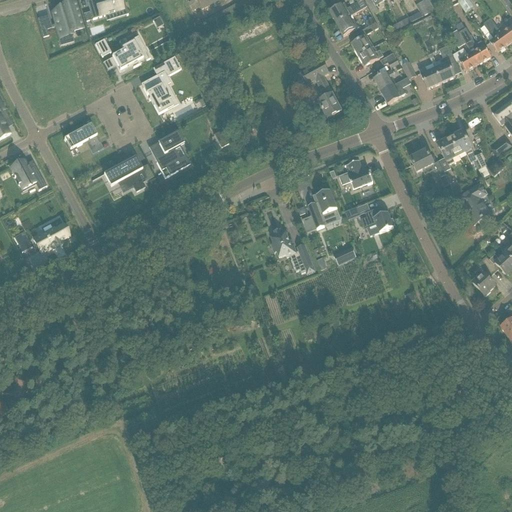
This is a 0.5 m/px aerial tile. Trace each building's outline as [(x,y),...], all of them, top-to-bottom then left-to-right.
[(93,0),(94,2),(87,4),(92,21),(107,17),(107,16),(122,12),(120,5),(124,4),(122,0),(93,0)] [(219,2),(218,0),(195,0),(202,11),(219,2)] [(341,7),(329,14),(336,26),(352,17),(367,8),(362,0),(355,0),(358,4),(348,10),(344,5),(341,7)] [(384,0),(366,0),(365,1),(374,14),(378,12),(376,8),(386,2),(384,0)] [(446,6),(442,0),(428,0),(427,1),(432,8),(434,12),(440,9),(446,6)] [(467,0),(463,0),(458,3),(466,15),(474,9),(467,0)] [(498,0),(500,3),(511,19),(511,18),(511,5),(508,0),(498,0)] [(427,1),(418,5),(425,17),(434,12),(432,8),(427,1)] [(83,31),(75,4),(61,8),(62,11),(51,14),(60,41),(73,37),(72,34),(83,31)] [(217,15),(220,18),(228,12),(226,9),(217,15)] [(418,11),(408,16),(411,24),(417,20),(422,18),(418,11)] [(352,17),(336,26),(344,38),(359,30),(352,17)] [(369,29),(376,25),(373,19),(366,23),(369,29)] [(409,20),(397,25),(399,30),(411,24),(409,20)] [(235,35),(242,51),(272,37),(265,21),(235,35)] [(509,47),(498,31),(491,21),(485,25),(485,28),(490,35),(492,35),(496,40),(489,44),(497,55),(509,47)] [(462,24),(455,28),(457,32),(459,34),(465,31),(462,24)] [(376,25),(369,29),(364,32),(367,37),(379,30),(376,25)] [(501,28),(498,31),(509,47),(511,44),(511,28),(505,33),(501,28)] [(48,38),(47,32),(46,29),(40,31),(43,39),(48,38)] [(459,34),(466,47),(468,50),(478,67),(491,60),(484,48),(481,44),(476,47),(466,30),(465,31),(459,34)] [(123,52),(112,58),(120,73),(137,63),(138,66),(133,69),(133,70),(150,60),(138,38),(128,44),(129,46),(122,50),(123,52)] [(365,39),(360,42),(351,47),(358,58),(373,49),(367,39),(365,41),(365,39)] [(95,46),(102,59),(111,54),(104,41),(95,46)] [(464,50),(452,57),(456,64),(456,65),(459,63),(466,74),(478,67),(468,50),(466,47),(463,49),(464,50)] [(443,68),(435,71),(441,85),(455,79),(449,67),(456,64),(452,57),(447,48),(439,52),(443,61),(440,62),(443,68)] [(373,49),(358,58),(365,70),(384,58),(380,52),(376,55),(373,49)] [(383,68),(387,66),(396,61),(393,56),(380,63),(383,68)] [(174,59),(163,65),(169,77),(181,71),(174,59)] [(396,61),(387,66),(391,72),(395,69),(398,74),(402,71),(396,61)] [(341,113),(323,79),(328,76),(322,64),(301,75),(308,87),(316,82),(320,91),(319,92),(322,97),(316,100),(319,106),(317,107),(319,112),(321,111),(322,112),(327,121),(341,113)] [(409,64),(402,68),(409,82),(416,78),(409,64)] [(441,85),(435,71),(427,74),(425,69),(419,72),(422,77),(421,77),(428,91),(441,85)] [(156,77),(141,86),(147,97),(149,100),(153,108),(158,117),(160,116),(161,116),(172,110),(168,103),(170,102),(169,100),(167,101),(161,90),(167,87),(170,85),(166,78),(164,73),(156,77)] [(385,76),(383,77),(374,82),(381,94),(392,88),(389,82),(396,78),(393,73),(386,76),(385,76)] [(397,85),(392,88),(381,94),(388,106),(399,100),(399,99),(406,96),(403,90),(401,91),(397,85)] [(511,99),(508,103),(492,115),(502,128),(504,126),(511,137),(511,122),(511,121),(511,120),(511,99)] [(417,100),(411,103),(414,108),(415,107),(419,106),(420,105),(417,100)] [(0,141),(10,136),(5,127),(4,125),(3,124),(0,117),(0,141)] [(90,127),(64,141),(70,152),(85,144),(87,143),(91,149),(100,144),(96,138),(91,128),(90,127)] [(156,164),(160,172),(165,170),(169,177),(177,173),(189,166),(185,158),(178,162),(173,152),(183,146),(177,134),(157,145),(159,149),(150,153),(156,164)] [(466,139),(466,140),(463,134),(450,140),(459,157),(465,154),(471,165),(475,163),(480,171),(487,168),(480,155),(475,158),(470,148),(466,139)] [(459,157),(450,140),(438,147),(441,152),(440,153),(444,161),(439,163),(444,174),(450,186),(454,194),(460,191),(450,171),(451,170),(449,167),(454,164),(452,161),(459,157)] [(226,142),(219,145),(221,150),(228,146),(226,142)] [(500,146),(492,152),(498,160),(506,153),(500,146)] [(131,151),(137,161),(143,158),(137,148),(131,151)] [(444,174),(439,163),(433,166),(426,153),(410,161),(417,175),(430,168),(437,181),(440,180),(444,189),(450,186),(444,174)] [(129,163),(103,176),(110,189),(123,182),(128,190),(132,188),(136,194),(145,190),(142,183),(146,180),(141,170),(140,168),(135,159),(129,163)] [(487,171),(494,179),(506,168),(499,161),(487,171)] [(14,179),(15,179),(19,186),(18,186),(19,187),(19,186),(20,188),(23,192),(32,187),(42,181),(32,162),(22,168),(20,165),(10,170),(15,178),(14,179)] [(348,175),(339,179),(341,184),(342,188),(350,185),(353,192),(369,186),(373,185),(369,176),(365,177),(364,176),(359,163),(345,168),(345,169),(346,169),(348,175)] [(480,187),(466,196),(458,201),(467,215),(464,217),(472,229),(488,219),(477,202),(486,197),(480,187)] [(303,222),(308,235),(324,229),(323,224),(339,218),(337,212),(330,193),(322,196),(321,195),(315,197),(318,204),(315,205),(308,208),(312,218),(303,222)] [(348,222),(360,218),(357,209),(345,214),(348,222)] [(361,222),(364,231),(376,227),(379,235),(386,232),(386,233),(388,232),(393,230),(393,228),(395,227),(393,220),(390,221),(387,215),(382,217),(379,210),(365,216),(366,220),(361,222)] [(56,219),(48,225),(51,230),(60,223),(56,219)] [(69,239),(63,227),(54,232),(53,230),(33,241),(41,256),(51,250),(52,252),(62,246),(60,243),(69,239)] [(291,263),(294,270),(295,270),(296,274),(300,272),(301,276),(306,274),(307,277),(315,274),(306,251),(296,255),(293,248),(291,249),(285,233),(282,234),(282,231),(274,234),(276,239),(271,240),(274,246),(271,247),(275,255),(277,254),(279,260),(286,257),(287,259),(290,258),(292,263),(291,263)] [(511,240),(511,241),(507,246),(501,252),(505,256),(511,263),(511,233),(509,237),(511,240)] [(14,240),(17,246),(27,240),(24,234),(14,240)] [(338,268),(356,259),(352,250),(334,259),(338,268)] [(486,259),(482,263),(492,273),(497,268),(507,278),(511,273),(511,263),(505,256),(499,262),(495,258),(489,263),(486,259)] [(324,263),(317,266),(321,273),(327,270),(324,264),(324,263)] [(492,273),(482,263),(477,266),(481,270),(475,275),(479,280),(473,285),(484,298),(495,289),(486,279),(492,273)] [(511,337),(511,321),(501,330),(508,340),(511,337)] [(306,329),(303,330),(307,343),(312,341),(312,340),(308,328),(306,329)] [(318,331),(310,334),(313,340),(320,338),(318,331)]
